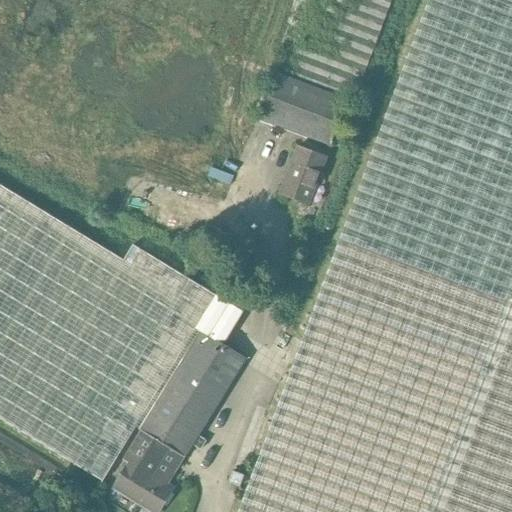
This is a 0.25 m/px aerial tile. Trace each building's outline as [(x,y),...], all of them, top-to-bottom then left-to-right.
[(392,0),(298,0),(271,71),(274,72),(349,100),(354,102),(392,0)] [(511,0),(429,0),(340,239),(511,303),(511,0)] [(331,146),(338,129),(349,100),(274,72),(271,82),(257,118),(331,146)] [(309,204),(327,157),(299,146),(281,194),(309,204)] [(143,427),(222,299),(210,292),(133,245),(123,263),(118,260),(0,186),(0,417),(103,481),(139,424),(143,427)] [(511,511),(511,303),(340,239),(239,511),(511,511)] [(143,427),(141,430),(143,431),(186,458),(187,459),(195,446),(203,451),(208,442),(201,437),(247,362),(244,359),(229,350),(223,346),(244,312),(222,299),(143,427)] [(186,458),(143,431),(124,461),(129,464),(114,488),(138,503),(140,501),(157,511),(159,511),(174,489),(168,486),(186,458)] [(233,472),(229,483),(240,487),(244,476),(233,472)]
